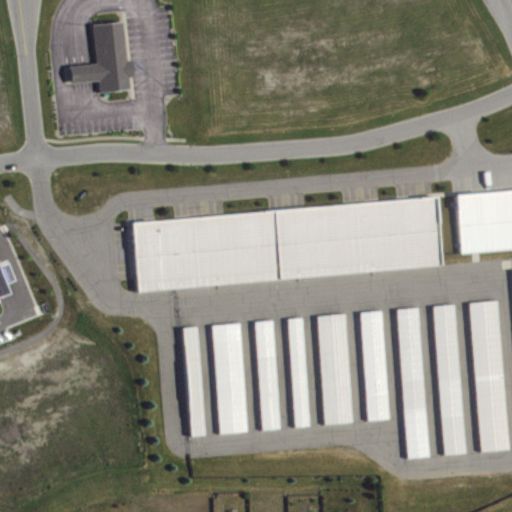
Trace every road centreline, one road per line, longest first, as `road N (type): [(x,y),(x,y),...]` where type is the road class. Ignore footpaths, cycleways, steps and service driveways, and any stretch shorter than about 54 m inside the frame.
road 1 (residential): [(35,155),(329,144),(453,114),(511,90)]
road 2 (residential): [(19,0),(35,155)]
